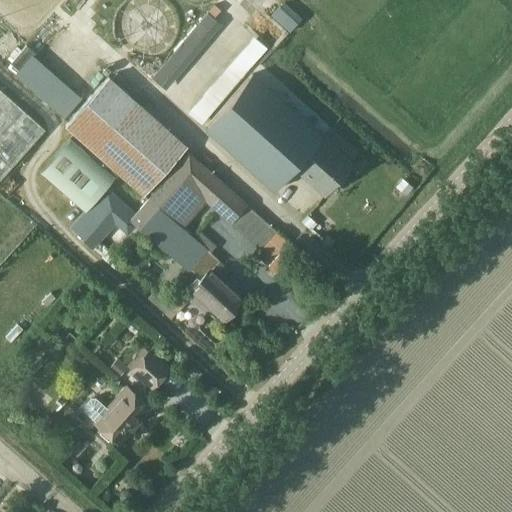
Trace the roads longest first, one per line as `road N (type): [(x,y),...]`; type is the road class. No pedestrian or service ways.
road 1 (tertiary): [(159,511),(511,120)]
road 2 (unknown): [(257,403),(31,191),(29,173),(59,126),(0,66)]
road 3 (unknown): [(368,279),(187,95)]
